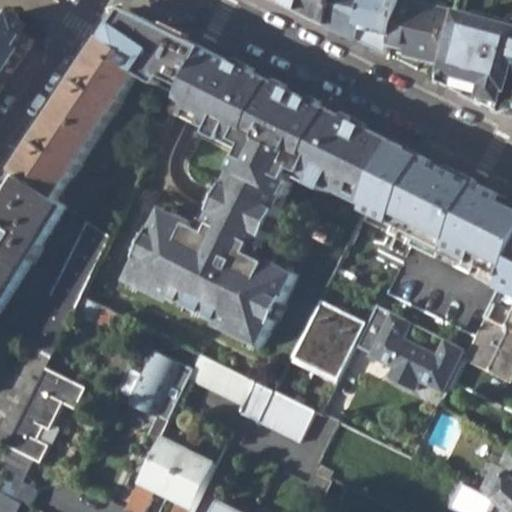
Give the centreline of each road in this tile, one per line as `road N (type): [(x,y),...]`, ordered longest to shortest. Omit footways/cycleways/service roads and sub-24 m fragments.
road 1 (residential): [(198,0),(511,157)]
road 2 (residential): [(96,0),(0,135)]
